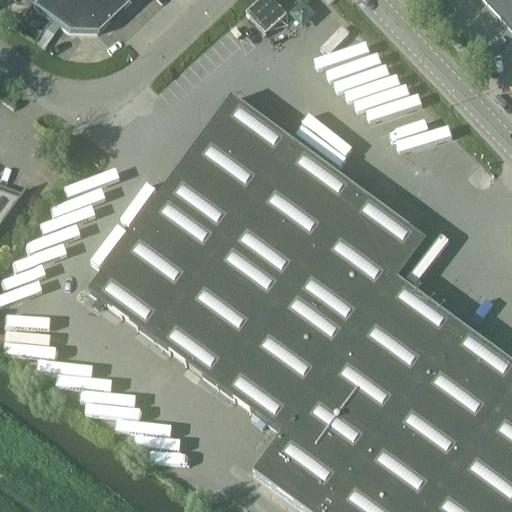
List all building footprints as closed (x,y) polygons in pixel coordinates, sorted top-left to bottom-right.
[(41,0),(43,2),(33,11),(68,36),(96,37),(134,0),(41,0)] [(263,0),(262,0),(242,19),(262,41),(283,22),(263,0)] [(511,0),(478,0),(511,35),(511,0)] [(511,511),(511,368),(460,330),(399,284),(427,246),(232,102),(88,297),(281,439),(252,478),(298,511),(511,511)] [(75,173),(80,166),(74,161),(68,169),(75,173)] [(0,227),(19,202),(0,195),(0,227)]
